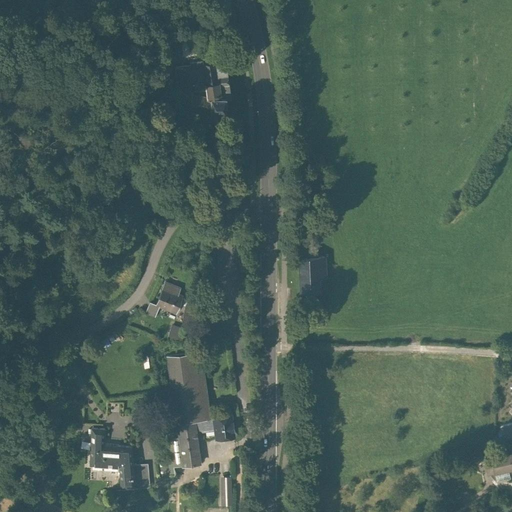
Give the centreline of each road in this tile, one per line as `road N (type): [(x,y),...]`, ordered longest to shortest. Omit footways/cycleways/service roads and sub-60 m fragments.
road 1 (unclassified): [(0,367),(67,345),(125,309),(166,236),(192,212),(268,211)]
road 2 (primary): [(267,511),(268,211)]
road 3 (primary): [(268,211),(263,85),(243,0)]
